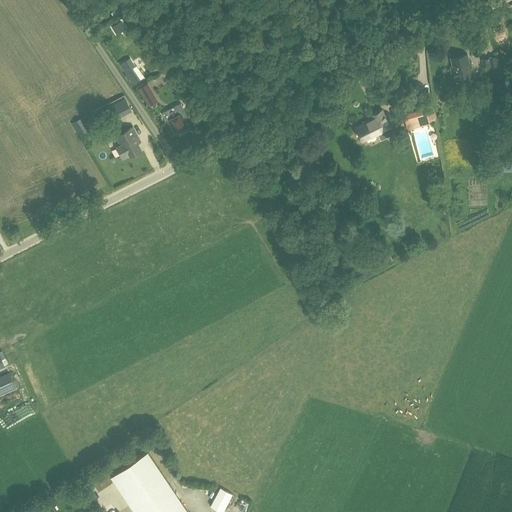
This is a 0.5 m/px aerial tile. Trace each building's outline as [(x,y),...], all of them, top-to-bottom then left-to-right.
[(88,15),(96,19),(103,4),(94,0),(93,3),(88,1),(85,6),(91,9),(88,15)] [(114,10),(118,15),(123,11),(120,6),(114,10)] [(121,21),(112,27),(117,35),(126,29),(121,21)] [(451,67),(454,81),(474,76),(471,61),(469,62),(467,54),(451,58),(453,66),(451,67)] [(482,59),(484,69),(500,65),(497,55),(482,59)] [(129,79),(133,84),(144,77),(137,66),(135,66),(130,58),(120,64),(127,75),(125,76),(128,80),(129,79)] [(138,88),(149,106),(158,101),(148,83),(138,88)] [(125,100),(120,103),(112,106),(117,116),(125,112),(130,110),(125,100)] [(168,119),(175,132),(183,128),(184,130),(194,125),(191,120),(185,109),(184,110),(181,103),(162,113),(165,120),(168,119)] [(430,124),(429,122),(427,114),(425,109),(403,116),(407,131),(430,124)] [(355,127),(362,141),(378,133),(381,140),(394,134),(382,110),(372,115),(373,117),(355,127)] [(434,118),(436,117),(435,112),(427,114),(429,122),(435,121),(434,118)] [(117,148),(123,160),(142,150),(137,142),(140,140),(133,126),(115,135),(121,145),(117,148)] [(12,218),(6,225),(13,231),(20,223),(12,218)] [(321,281),(329,285),(333,277),(325,273),(321,281)] [(0,376),(0,395),(16,388),(9,372),(0,376)] [(110,476),(134,511),(188,511),(147,451),(110,476)] [(210,506),(222,511),(232,494),(220,487),(210,506)]
